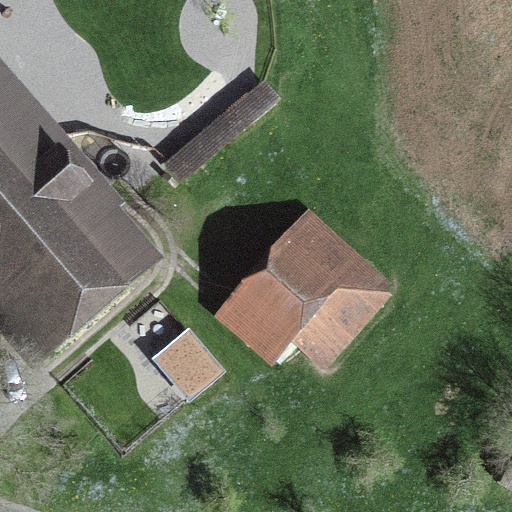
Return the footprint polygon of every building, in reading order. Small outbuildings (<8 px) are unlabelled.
[(5,0),(0,5),(0,10),(19,31),(54,0),(5,0)] [(216,53),(142,119),(203,187),(278,120),(216,53)] [(0,296),(42,344),(132,264),(0,115),(0,296)] [(328,363),(387,295),(304,223),(244,291),(328,363)] [(192,400),(228,369),(190,326),(154,357),(192,400)] [(511,464),(509,462),(497,483),(511,491),(511,464)]
